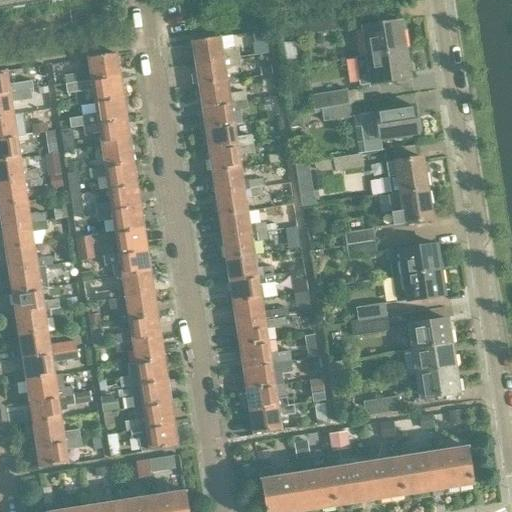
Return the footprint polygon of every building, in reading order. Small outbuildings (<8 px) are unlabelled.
[(1,0),(3,9),(37,3),(36,0),(1,0)] [(300,21),(302,35),(337,30),(335,16),(300,21)] [(401,22),(362,28),(367,56),(405,51),(401,22)] [(220,38),(191,43),(195,65),(238,58),(237,50),(222,52),(220,38)] [(367,56),(354,58),(359,87),(410,79),(405,51),(367,56)] [(82,75),(74,76),(75,84),(91,82),(119,77),(116,55),(87,59),(90,72),(82,74),(82,75)] [(238,58),(195,65),(198,87),(226,82),(224,69),(240,67),(238,58)] [(6,72),(0,73),(0,96),(30,91),(33,91),(32,84),(8,87),(6,72)] [(75,84),(65,86),(67,95),(92,91),(94,103),(123,99),(119,77),(91,82),(75,84)] [(226,82),(198,87),(201,109),(230,104),(245,102),(244,93),(229,96),(226,82)] [(30,91),(0,96),(0,118),(13,116),(11,104),(32,101),(30,91)] [(347,91),(312,96),(314,110),(321,109),(349,105),(347,91)] [(96,117),(69,121),(71,129),(83,127),(126,121),(123,99),(94,103),(96,117)] [(230,104),(201,109),(205,130),(233,126),(241,125),(239,111),(246,110),(245,102),(230,104)] [(349,105),(321,109),(324,122),(351,118),(349,105)] [(375,113),(359,115),(365,154),(382,151),(380,140),(418,134),(414,107),(375,113)] [(13,116),(0,118),(0,140),(16,138),(32,136),(30,127),(15,130),(13,116)] [(126,121),(83,127),(84,136),(99,134),(101,147),(130,142),(126,121)] [(233,126),(205,130),(208,152),(237,148),(252,145),(251,137),(235,139),(233,126)] [(16,138),(0,140),(0,162),(20,160),(18,146),(33,144),(32,136),(16,138)] [(130,142),(101,147),(105,169),(133,164),(130,142)] [(237,148),(208,152),(212,174),(240,169),(238,156),(243,155),(253,153),(252,145),(237,148)] [(333,160),(335,171),(363,167),(361,155),(333,160)] [(395,163),(386,164),(388,177),(391,195),(400,194),(427,190),(422,158),(395,162),(395,163)] [(20,160),(0,162),(0,185),(23,182),(20,160)] [(100,169),(89,171),(91,179),(106,177),(108,190),(136,186),(133,164),(105,169),(100,169)] [(306,164),(294,166),(296,178),(303,177),(307,171),(306,164)] [(240,169),(212,174),(215,196),(243,191),(249,190),(259,189),(264,188),(263,179),(257,180),(248,182),(248,181),(242,182),(240,169)] [(37,171),(28,172),(29,181),(38,179),(37,171)] [(23,182),(0,185),(0,207),(26,203),(24,190),(40,187),(38,179),(29,181),(23,182)] [(110,204),(95,206),(96,215),(140,208),(136,186),(108,190),(110,204)] [(259,189),(249,190),(250,199),(260,197),(259,189)] [(391,195),(388,195),(393,226),(405,225),(432,221),(427,190),(400,194),(391,195)] [(243,191),(215,196),(218,217),(247,213),(243,191)] [(299,196),(301,208),(313,206),(312,199),(306,195),(299,196)] [(26,203),(0,207),(0,222),(1,230),(30,225),(45,223),(44,214),(38,215),(38,214),(28,216),(26,203)] [(140,208),(96,215),(97,222),(113,220),(115,234),(143,229),(140,208)] [(247,213),(218,217),(222,239),(250,235),(266,232),(264,224),(249,226),(247,213)] [(45,223),(30,225),(31,233),(36,233),(47,231),(45,223)] [(30,225),(1,230),(5,251),(33,247),(31,233),(30,225)] [(112,256),(103,257),(103,258),(113,256),(118,256),(147,251),(143,229),(115,234),(117,247),(111,248),(112,256)] [(345,235),(346,246),(374,242),(372,230),(345,235)] [(250,235),(222,239),(225,261),(254,256),(252,243),(267,240),(266,232),(250,235)] [(90,260),(86,238),(77,240),(80,262),(90,260)] [(374,242),(346,246),(348,259),(376,255),(374,242)] [(388,252),(392,278),(439,270),(435,245),(388,252)] [(33,247),(5,251),(8,273),(37,268),(42,268),(41,259),(35,260),(33,247)] [(113,256),(103,258),(104,268),(112,267),(114,278),(122,277),(150,273),(147,251),(118,256),(113,256)] [(254,256),(225,261),(229,282),(257,278),(272,276),(271,267),(256,270),(254,256)] [(51,258),(41,259),(42,268),(52,266),(51,258)] [(52,266),(42,268),(43,276),(53,274),(52,266)] [(37,268),(8,273),(11,295),(40,290),(38,277),(43,276),(42,268),(37,268)] [(439,270),(392,278),(396,304),(408,302),(443,296),(439,270)] [(108,293),(95,295),(96,303),(110,300),(110,301),(125,299),(153,294),(150,273),(122,277),(114,278),(114,279),(114,280),(122,278),(124,291),(108,293)] [(257,278),(229,282),(232,304),(260,300),(276,297),(274,284),(272,276),(257,278)] [(40,290),(11,295),(15,316),(44,312),(59,309),(58,301),(42,304),(40,290)] [(125,299),(110,301),(111,310),(126,308),(128,321),(157,316),(153,294),(125,299)] [(260,300),(232,304),(235,326),(269,321),(279,319),(284,318),(288,318),(287,309),(268,312),(263,313),(260,300)] [(356,309),(358,322),(386,317),(384,305),(356,309)] [(44,312),(15,316),(18,338),(47,334),(45,320),(60,318),(59,309),(44,312)] [(157,316),(128,321),(132,342),(160,338),(157,316)] [(386,317),(358,322),(351,323),(353,336),(388,331),(386,317)] [(269,321),(235,326),(239,348),(267,343),(265,330),(270,329),(286,326),(284,318),(279,319),(269,321)] [(409,326),(413,351),(451,345),(447,320),(409,326)] [(47,334),(18,338),(22,360),(50,355),(55,354),(71,352),(76,351),(75,343),(49,347),(47,334)] [(115,336),(116,345),(127,343),(125,335),(115,336)] [(160,338),(132,342),(135,364),(164,360),(160,338)] [(127,343),(116,345),(118,353),(128,351),(127,343)] [(267,343),(239,348),(242,369),(289,362),(288,352),(269,355),(267,343)] [(407,377),(417,375),(455,369),(451,345),(413,351),(403,353),(407,377)] [(50,355),(22,360),(25,382),(54,377),(52,364),(77,360),(76,351),(71,352),(55,354),(50,355)] [(129,378),(119,379),(121,389),(129,387),(134,387),(167,381),(164,360),(135,364),(127,365),(129,378)] [(289,362),(242,369),(246,391),(274,387),(282,385),(281,374),(291,373),(289,362)] [(326,365),(330,389),(346,386),(342,362),(326,365)] [(455,369),(417,375),(420,400),(459,394),(455,369)] [(54,377),(25,382),(28,403),(57,399),(72,396),(71,389),(64,390),(62,376),(54,377)] [(134,387),(129,387),(130,396),(132,397),(134,409),(142,408),(170,403),(167,381),(134,387)] [(274,387),(246,391),(249,413),(277,408),(293,406),(293,405),(287,406),(286,399),(276,400),(274,387)] [(57,399),(28,403),(32,425),(61,420),(59,408),(74,406),(91,403),(90,394),(72,396),(57,399)] [(364,403),(366,417),(401,411),(398,398),(364,403)] [(144,420),(125,423),(126,432),(130,432),(140,430),(145,429),(174,425),(170,403),(142,408),(144,420)] [(277,408),(249,413),(252,435),(281,431),(279,417),(294,414),(293,406),(277,408)] [(61,420),(32,425),(35,447),(64,442),(79,440),(78,432),(63,434),(61,420)] [(174,425),(145,429),(149,452),(177,447),(174,425)] [(142,438),(140,430),(130,432),(131,440),(142,438)] [(64,442),(35,447),(39,469),(68,464),(65,451),(81,448),(79,440),(64,442)] [(467,448),(398,459),(404,496),(473,485),(467,448)] [(398,459),(329,470),(335,507),(404,496),(398,459)] [(303,511),(335,507),(329,470),(260,481),(264,511),(303,511)] [(187,511),(185,493),(116,504),(116,511),(187,511)]
